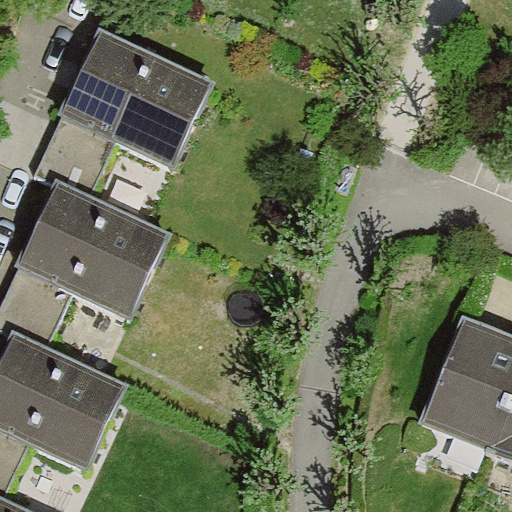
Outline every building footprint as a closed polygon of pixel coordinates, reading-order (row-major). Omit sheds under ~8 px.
[(59,189),(87,206),(118,141),(171,166),(207,89),(100,38),(34,177),(59,189)] [(0,333),(16,341),(43,358),(74,293),(128,318),(164,243),(87,206),(59,189),(0,313),(0,333)] [(424,428),(490,455),(511,402),(511,341),(467,323),(424,428)] [(0,510),(0,511),(32,444),(81,468),(117,392),(43,358),(16,341),(0,374),(0,510)] [(511,402),(490,455),(511,463),(511,402)]
